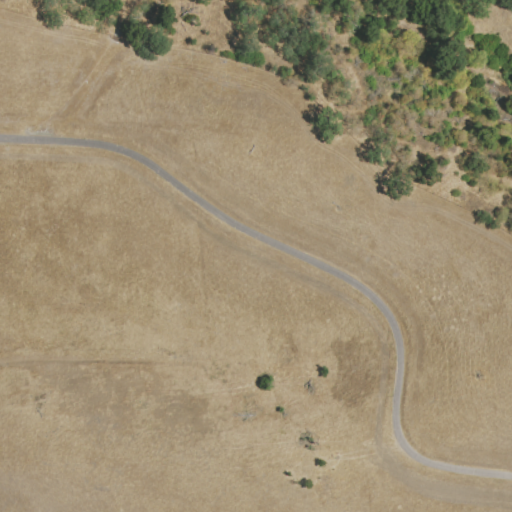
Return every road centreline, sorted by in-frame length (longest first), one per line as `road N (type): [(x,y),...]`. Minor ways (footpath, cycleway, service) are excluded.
road 1 (track): [(511,475),(426,462),(405,446),(397,433),(395,321),(374,297),(112,148),(0,139)]
road 2 (track): [(356,0),(112,36),(47,141)]
